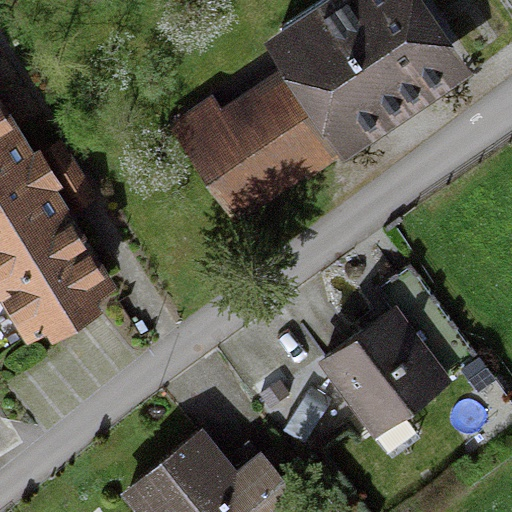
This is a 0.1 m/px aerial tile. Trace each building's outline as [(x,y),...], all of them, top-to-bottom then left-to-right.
[(359,0),(291,45),(344,126),(444,59),(404,0),(359,0)] [(235,200),(332,134),(293,76),(195,142),(235,200)] [(0,280),(29,328),(50,315),(56,324),(91,303),(85,293),(106,280),(46,182),(53,178),(37,153),(30,157),(0,107),(0,280)] [(390,307),(324,356),(377,429),(478,355),(409,261),(375,286),(390,307)] [(128,489),(146,511),(290,511),(302,503),(262,454),(236,475),(200,430),(128,489)]
